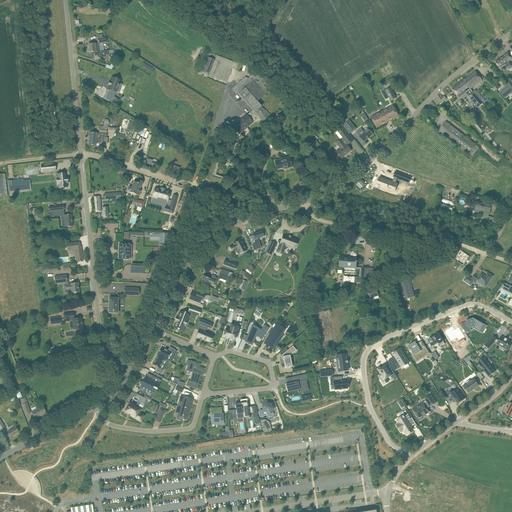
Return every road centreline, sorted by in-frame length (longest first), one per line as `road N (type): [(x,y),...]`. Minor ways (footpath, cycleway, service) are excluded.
road 1 (residential): [(410,457),(389,442),(369,405),(366,352),(467,305),(511,322)]
road 2 (unclassified): [(304,202),(350,179),(454,75),(511,32)]
road 3 (unclassified): [(130,372),(100,343),(81,155)]
road 4 (unclassified): [(304,202),(326,221),(450,239),(511,262)]
road 5 (unclassified): [(80,153),(275,210)]
road 6 (unclassified): [(153,329),(212,236),(275,210)]
road 7 (unclassified): [(80,153),(65,0)]
road 8 (residential): [(214,356),(231,351),(266,362),(273,383),(203,394)]
road 9 (unclassified): [(251,511),(385,491)]
road 10 (residential): [(203,394),(188,428),(118,427),(98,414)]
